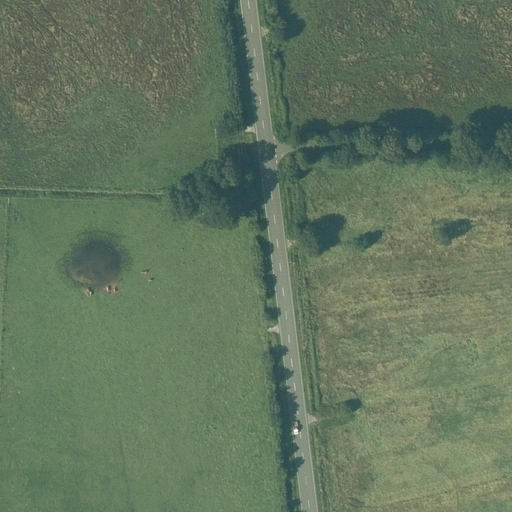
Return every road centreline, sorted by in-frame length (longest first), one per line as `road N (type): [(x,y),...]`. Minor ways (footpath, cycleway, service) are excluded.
road 1 (secondary): [(265,148),(309,511)]
road 2 (unclassified): [(265,148),(511,144)]
road 3 (secondary): [(247,0),(265,148)]
